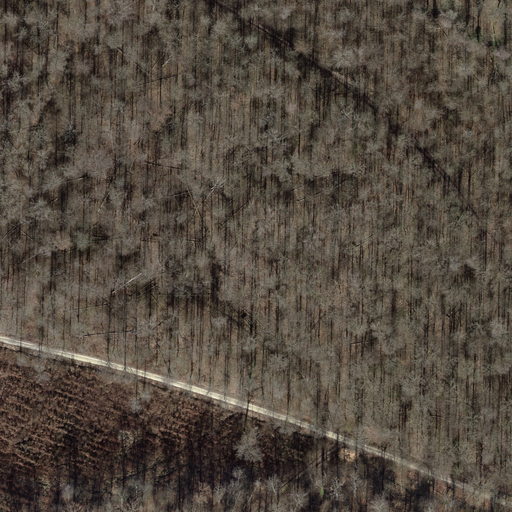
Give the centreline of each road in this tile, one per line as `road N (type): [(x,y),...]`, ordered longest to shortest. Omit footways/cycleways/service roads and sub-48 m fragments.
road 1 (track): [(0,335),(188,381),(511,503)]
road 2 (track): [(224,0),(372,100),(482,212),(511,258)]
